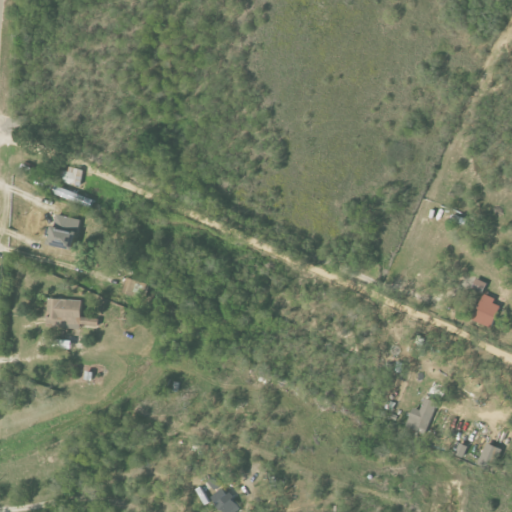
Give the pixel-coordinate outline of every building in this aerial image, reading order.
[(81,186),(84,169),(69,166),(68,171),(59,170),(57,181),(81,186)] [(83,205),(86,197),(56,186),(53,193),(83,205)] [(83,220),(58,214),(50,243),(75,249),(83,220)] [(140,281),(128,277),(123,293),(135,296),(140,281)] [(503,303),(484,296),(475,320),(493,327),(503,303)] [(83,300),(49,299),(48,326),(81,328),(81,325),(100,325),(100,318),(83,317),(83,300)] [(428,433),(439,402),(427,397),(423,410),(415,407),(408,426),(428,433)] [(479,464),(494,471),(504,449),(489,442),(479,464)] [(216,491),(222,486),(215,476),(209,481),(216,491)] [(212,498),(224,511),(237,511),(242,508),(224,487),(212,498)]
